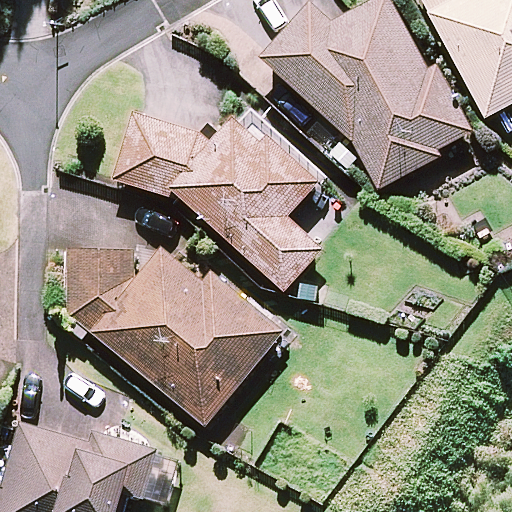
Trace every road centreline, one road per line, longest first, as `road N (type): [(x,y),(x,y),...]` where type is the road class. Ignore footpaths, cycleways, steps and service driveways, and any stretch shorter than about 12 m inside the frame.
road 1 (residential): [(22,325),(31,82)]
road 2 (residential): [(165,0),(31,82)]
